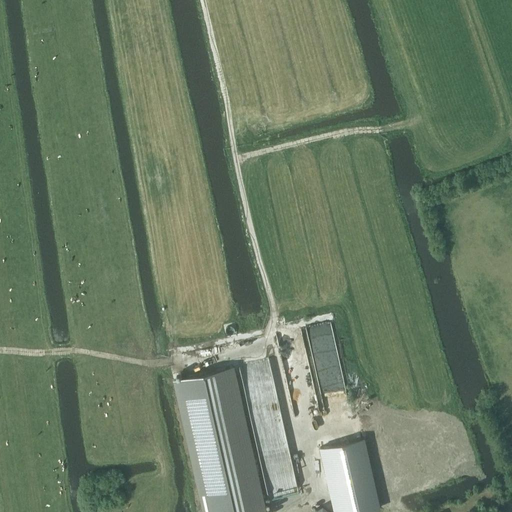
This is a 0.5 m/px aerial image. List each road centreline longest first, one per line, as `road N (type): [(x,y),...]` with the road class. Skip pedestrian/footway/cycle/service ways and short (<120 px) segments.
road 1 (track): [(306,511),(204,0)]
road 2 (track): [(237,158),(412,119)]
